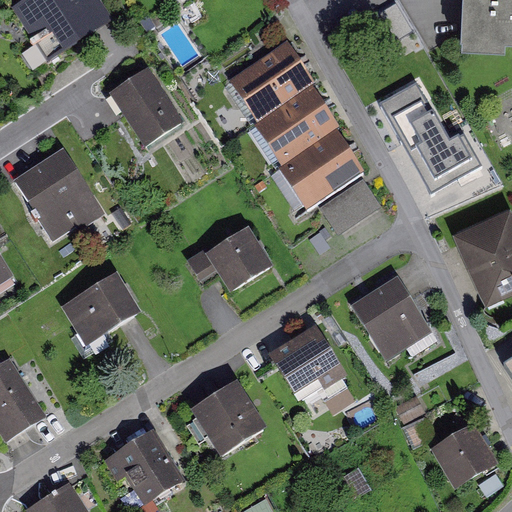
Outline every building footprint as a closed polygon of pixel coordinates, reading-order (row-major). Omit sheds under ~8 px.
[(107,0),(32,0),(17,10),(38,40),(51,31),(67,55),(121,19),(107,0)] [(511,0),(469,0),(467,42),(511,44),(511,0)] [(292,46),(235,83),(262,125),(320,88),(292,46)] [(154,73),(114,97),(149,154),(189,129),(154,73)] [(317,90),(259,128),(287,171),(346,133),(317,90)] [(433,96),(401,119),(415,140),(448,116),(433,96)] [(491,171),(467,134),(408,172),(433,209),(491,171)] [(341,137),(284,174),(312,217),(369,179),(341,137)] [(68,153),(19,184),(59,246),(108,215),(68,153)] [(511,208),(458,232),(492,307),(511,297),(511,208)] [(280,271),(253,232),(211,260),(207,255),(193,265),(207,285),(221,276),(238,301),(280,271)] [(0,247),(0,283),(17,273),(0,247)] [(120,278),(66,313),(92,353),(146,319),(120,278)] [(403,280),(355,309),(387,361),(435,331),(403,280)] [(320,331),(273,360),(303,408),(350,379),(320,331)] [(17,364),(0,374),(0,429),(10,445),(51,418),(17,364)] [(244,386),(197,415),(226,461),(272,433),(244,386)] [(423,397),(401,409),(410,426),(432,414),(423,397)] [(481,428),(437,454),(461,493),(505,467),(481,428)] [(159,434),(107,465),(119,484),(130,478),(149,509),(190,485),(159,434)] [(360,468),(339,480),(352,502),(373,490),(360,468)] [(89,511),(75,489),(37,511),(89,511)]
